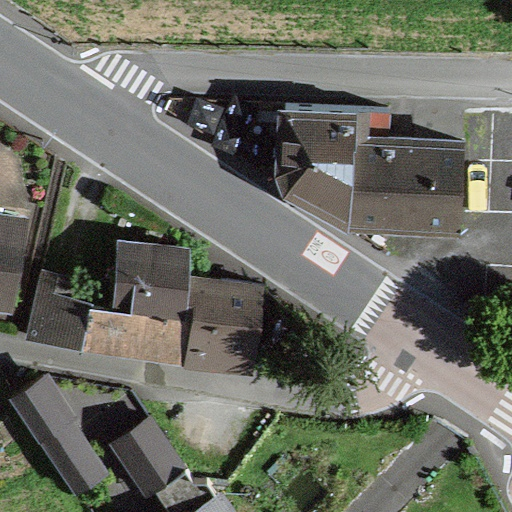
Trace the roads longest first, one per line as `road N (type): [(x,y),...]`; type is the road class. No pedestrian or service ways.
road 1 (residential): [(430,340),(388,379),(335,394),(0,340)]
road 2 (residential): [(511,74),(139,69),(69,97)]
road 3 (secondary): [(69,97),(430,340)]
road 4 (unknown): [(380,305),(511,244)]
